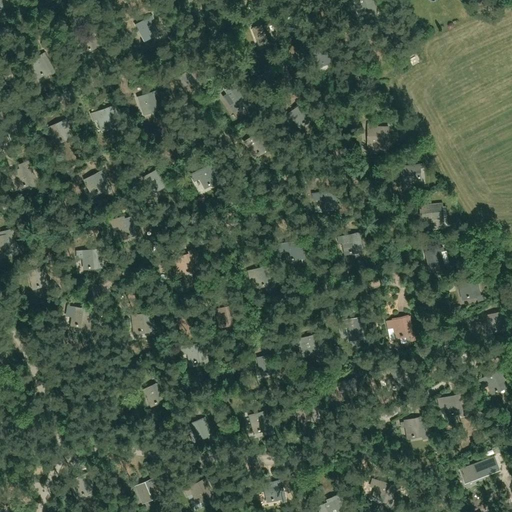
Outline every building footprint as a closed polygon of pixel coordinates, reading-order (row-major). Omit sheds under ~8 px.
[(348,0),(350,6),(356,4),(358,12),(363,11),(363,12),(365,11),(365,10),(372,8),(374,13),(377,12),(373,0),(348,0)] [(149,19),(137,26),(144,40),(157,33),(151,22),(154,20),(152,17),(149,19)] [(268,24),(254,28),(259,43),(273,39),(270,27),(272,26),(271,23),(268,24)] [(91,31),(91,32),(78,37),(84,52),(98,46),(93,34),(96,33),(94,30),(91,31)] [(326,45),(326,46),(313,51),(318,66),(332,61),(328,49),(331,48),(330,44),(326,45)] [(53,76),(56,74),(45,54),(42,56),(30,63),(37,77),(42,75),(44,74),(43,73),(50,70),(53,76)] [(192,70),(193,71),(180,78),(189,92),(193,89),(193,90),(195,89),(194,88),(201,84),(202,87),(206,85),(203,80),(200,81),(195,73),(197,72),(195,68),(192,70)] [(225,96),(234,109),(238,107),(239,108),(241,107),(240,105),(246,101),(250,106),(253,104),(240,86),(237,88),(225,96)] [(143,113),(157,108),(154,96),(158,95),(156,91),(152,92),(153,93),(139,97),(143,113)] [(302,105),(285,115),(288,122),(293,119),(297,126),(302,124),(304,123),(303,123),(310,119),(305,108),(307,107),(305,103),(302,105)] [(109,109),(95,114),(101,129),(115,124),(110,112),(113,111),(112,107),(108,109),(109,109)] [(67,122),(65,119),(62,120),(62,121),(50,127),(49,127),(56,141),(60,139),(61,140),(62,139),(62,138),(69,135),(71,141),(72,140),(72,141),(75,139),(71,132),(68,133),(64,124),(67,122)] [(385,140),(385,139),(384,139),(384,135),(388,135),(388,127),(373,127),(373,124),(367,124),(367,131),(368,131),(368,152),(384,152),(384,141),(385,140)] [(256,133),(257,133),(245,142),(255,155),(266,146),(271,153),(274,151),(260,131),(256,133)] [(200,178),(204,186),(208,183),(209,184),(210,183),(210,182),(216,179),(219,184),(223,182),(212,162),(208,164),(209,165),(191,174),(191,175),(193,179),(195,181),(198,179),(200,178)] [(403,171),(405,191),(412,190),(412,184),(420,183),(420,178),(421,178),(421,176),(419,176),(419,169),(422,169),(425,168),(424,165),(402,167),(402,171),(403,171)] [(27,167),(28,168),(14,171),(18,187),(32,183),(29,171),(32,170),(31,167),(27,167)] [(160,168),(157,170),(155,167),(142,174),(151,192),(156,189),(156,190),(158,190),(157,188),(164,185),(166,187),(169,186),(160,168)] [(99,174),(99,175),(86,180),(92,195),(106,189),(101,178),(104,176),(102,173),(99,174)] [(334,191),(320,194),(323,209),(337,207),(335,194),(338,194),(337,190),(334,191)] [(443,221),(441,203),(425,205),(425,209),(426,209),(427,223),(443,221)] [(121,229),(123,237),(128,236),(128,237),(130,237),(130,235),(137,233),(138,236),(139,239),(143,238),(136,214),(134,215),(132,215),(132,218),(126,220),(125,217),(112,221),(115,231),(121,229)] [(0,252),(4,251),(4,252),(6,252),(5,251),(13,249),(14,253),(18,252),(15,240),(14,240),(12,235),(13,234),(11,227),(0,230),(0,234),(0,252)] [(362,250),(360,237),(359,233),(355,234),(355,235),(338,239),(339,245),(343,244),(345,253),(362,250)] [(285,252),(287,260),(292,259),(292,261),(294,260),(294,259),(301,258),(305,257),(302,241),(298,242),(278,245),(280,253),(285,252)] [(90,267),(90,268),(102,267),(101,248),(100,248),(96,248),(96,249),(77,250),(76,250),(77,258),(83,257),(84,266),(88,265),(89,267),(90,267)] [(443,248),(440,249),(440,250),(426,253),(430,269),(434,267),(435,269),(437,268),(436,267),(444,265),(441,253),(444,252),(443,248)] [(170,264),(176,279),(181,277),(186,275),(186,276),(188,275),(188,274),(195,271),(196,274),(197,276),(201,275),(194,257),(192,252),(186,255),(187,257),(176,262),(170,264)] [(275,282),(272,270),(271,266),(268,267),(248,272),(250,279),(256,278),(258,286),(275,282)] [(42,268),(28,272),(32,287),(47,283),(43,271),(46,270),(45,267),(42,268)] [(460,288),(461,298),(466,297),(466,298),(468,298),(468,296),(475,295),(477,303),(483,302),(482,297),(480,297),(476,278),(472,279),(473,280),(459,282),(456,282),(457,289),(460,288)] [(234,323),(235,326),(239,325),(234,306),(230,307),(216,311),(220,326),(225,325),(225,326),(227,326),(227,324),(234,323)] [(84,332),(88,333),(92,310),(89,310),(88,310),(74,308),(71,323),(76,324),(76,326),(78,326),(78,324),(86,326),(84,332)] [(147,314),(133,316),(135,332),(150,330),(148,317),(151,317),(150,313),(147,314)] [(496,331),(504,329),(505,335),(508,335),(504,313),(500,313),(500,314),(486,317),(489,332),(494,331),(495,333),(496,332),(496,331)] [(369,343),(363,317),(360,318),(340,322),(341,330),(347,328),(349,337),(354,336),(356,336),(356,339),(363,337),(365,343),(369,343)] [(389,330),(395,329),(397,337),(407,335),(407,338),(411,337),(412,342),(416,341),(411,317),(408,318),(388,322),(389,330)] [(298,356),(318,351),(319,357),(323,356),(318,334),(314,335),(314,336),(294,340),(298,356)] [(201,344),(201,345),(181,349),(183,356),(188,355),(190,363),(204,360),(205,366),(209,365),(204,343),(201,344)] [(261,374),(275,371),(276,376),(280,375),(275,357),(275,354),(271,355),(257,359),(261,374)] [(387,379),(388,388),(393,387),(393,388),(395,388),(395,387),(398,386),(398,389),(403,389),(403,392),(403,391),(407,391),(404,369),(400,369),(400,370),(380,373),(381,380),(387,379)] [(491,393),(504,388),(507,393),(510,392),(501,371),(498,373),(480,381),(483,389),(489,387),(491,393)] [(357,396),(353,384),(356,383),(355,379),(352,380),(352,381),(338,384),(342,400),(347,398),(347,400),(349,399),(349,398),(357,396)] [(157,383),(157,384),(144,389),(150,404),(164,398),(159,387),(162,385),(160,382),(157,383)] [(461,410),(462,415),(466,415),(462,393),(458,393),(458,394),(444,397),(444,396),(438,397),(440,407),(446,405),(447,412),(452,411),(452,413),(454,412),(454,411),(461,410)] [(299,421),(305,420),(305,421),(307,421),(307,419),(313,417),(314,423),(320,422),(313,400),(308,402),(295,406),(299,421)] [(252,431),(266,427),(267,430),(271,429),(266,410),(262,411),(262,412),(248,416),(252,431)] [(200,437),(207,435),(209,441),(213,439),(212,436),(212,437),(206,418),(202,420),(182,426),(185,434),(191,432),(193,440),(198,438),(198,439),(200,439),(200,437)] [(415,437),(423,435),(420,423),(423,422),(422,418),(419,419),(419,420),(405,423),(408,438),(413,437),(413,439),(415,438),(415,437)] [(488,458),(459,469),(464,482),(474,479),(473,477),(478,475),(478,477),(493,471),(488,458)] [(78,496),(83,494),(83,496),(85,495),(84,493),(92,490),(94,496),(97,494),(89,474),(85,475),(85,476),(72,481),(78,496)] [(150,482),(136,487),(142,502),(156,497),(152,485),(154,484),(153,480),(150,481),(150,482)] [(213,495),(207,483),(206,480),(202,481),(203,482),(184,491),(187,496),(191,494),(196,503),(213,495)] [(268,500),(281,497),(283,503),(286,502),(281,480),(278,481),(264,485),(268,500)] [(392,485),(392,486),(378,483),(374,498),(389,501),(391,489),(394,490),(395,486),(392,485)] [(347,511),(341,496),(327,502),(329,504),(319,508),(320,511),(347,511)]
